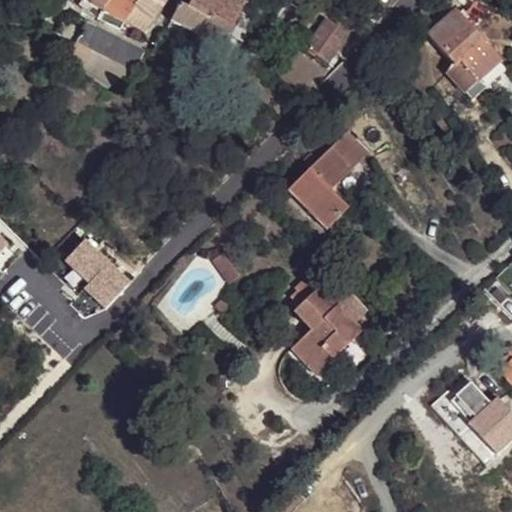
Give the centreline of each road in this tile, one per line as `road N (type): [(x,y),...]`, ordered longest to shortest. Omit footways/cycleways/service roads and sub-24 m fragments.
road 1 (unknown): [(469,275),(425,334),(320,417),(287,407),(251,371)]
road 2 (unknown): [(385,511),(368,431),(403,392),(511,321)]
